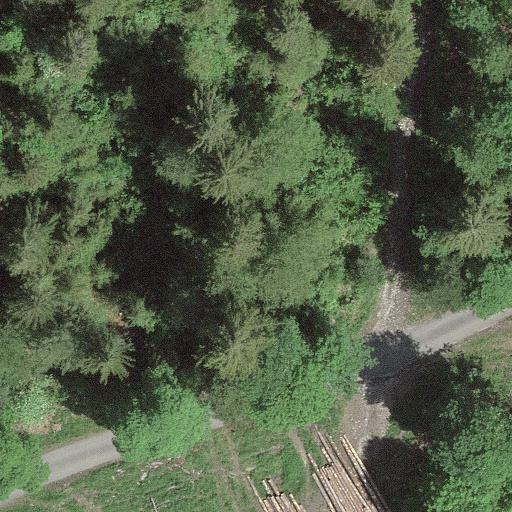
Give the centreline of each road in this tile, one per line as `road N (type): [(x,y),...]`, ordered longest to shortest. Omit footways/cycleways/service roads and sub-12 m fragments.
road 1 (unclassified): [(0,490),(440,333),(511,295)]
road 2 (track): [(397,349),(401,161),(430,0)]
